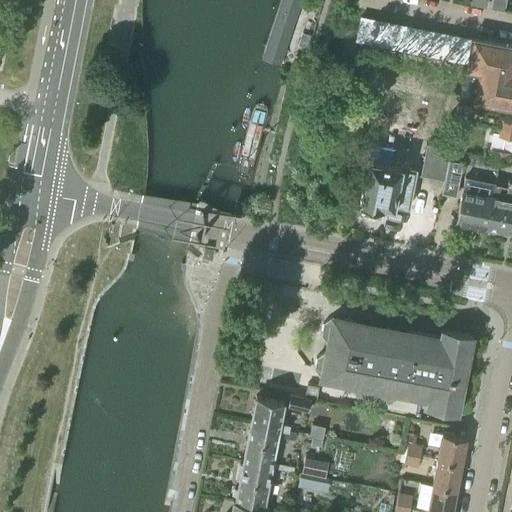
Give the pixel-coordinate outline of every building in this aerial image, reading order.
[(302,0),(281,0),(262,57),(280,64),(302,0)] [(368,41),(372,19),(360,16),(356,39),(368,41)] [(380,44),(385,21),(372,19),(368,41),(380,44)] [(392,46),(397,24),(385,21),(380,44),(392,46)] [(404,49),(409,26),(397,24),(392,46),(404,49)] [(417,51),(421,28),(409,26),(404,49),(417,51)] [(429,54),(433,31),(421,28),(417,51),(429,54)] [(441,56),(445,33),(433,31),(429,54),(441,56)] [(453,59),(458,35),(445,33),(441,56),(453,59)] [(470,38),(458,35),(453,59),(465,61),(470,38)] [(475,98),(511,105),(511,45),(473,37),(467,67),(481,70),(475,98)] [(267,107),(254,104),(237,166),(250,170),(267,107)] [(511,135),(511,119),(501,117),(498,133),(504,134),(511,135)] [(491,147),(501,149),(504,134),(498,133),(494,132),(491,147)] [(501,149),(511,151),(511,149),(511,135),(504,134),(501,149)] [(419,175),(443,180),(451,138),(439,136),(437,146),(425,144),(419,175)] [(371,146),(360,201),(381,206),(382,205),(393,207),(394,204),(408,207),(416,168),(388,162),(391,150),(371,146)] [(499,163),(501,149),(491,147),(488,161),(499,163)] [(511,151),(501,149),(499,163),(509,165),(511,151)] [(463,161),(448,158),(441,192),(456,195),(463,161)] [(456,220),(486,226),(493,194),(495,182),(465,176),(456,220)] [(508,185),(495,182),(493,194),(486,226),(511,231),(511,181),(509,181),(508,185)] [(215,248),(203,245),(201,257),(212,259),(215,248)] [(427,405),(457,411),(472,335),(442,329),(441,337),(407,330),(405,336),(392,334),(386,326),(378,332),(365,330),(367,323),(332,316),(323,322),(321,334),(327,343),(325,351),(316,357),(314,368),(320,377),(353,384),(357,390),(390,396),(396,391),(428,398),(427,405)] [(307,382),(304,394),(317,397),(319,384),(307,382)] [(310,398),(290,394),(287,405),(308,409),(310,398)] [(279,421),(283,403),(283,401),(256,395),(251,422),(278,427),(281,428),(288,429),(289,423),(279,421)] [(271,466),(278,427),(251,422),(243,461),(271,466)] [(310,433),(313,434),(323,436),(325,425),(312,423),(310,433)] [(295,430),(288,429),(281,428),(280,436),(294,438),(295,430)] [(442,433),(437,458),(461,462),(466,437),(442,433)] [(321,445),(323,436),(313,434),(311,443),(321,445)] [(408,442),(406,453),(420,456),(422,445),(408,442)] [(418,466),(420,456),(406,453),(404,463),(418,466)] [(317,458),(305,456),(302,470),(314,472),(317,458)] [(456,488),(461,462),(437,458),(432,483),(456,488)] [(268,483),(271,466),(243,461),(235,500),(263,505),(266,490),(271,491),(273,483),(268,483)] [(323,489),(325,477),(301,472),(299,484),(323,489)] [(420,481),(415,506),(427,508),(432,483),(420,481)] [(451,511),(456,488),(432,483),(427,508),(427,509),(445,511),(451,511)] [(399,491),(397,502),(411,505),(413,494),(399,491)] [(263,505),(235,500),(234,500),(231,511),(263,511),(265,506),(263,505)] [(409,511),(411,505),(397,502),(395,511),(409,511)]
